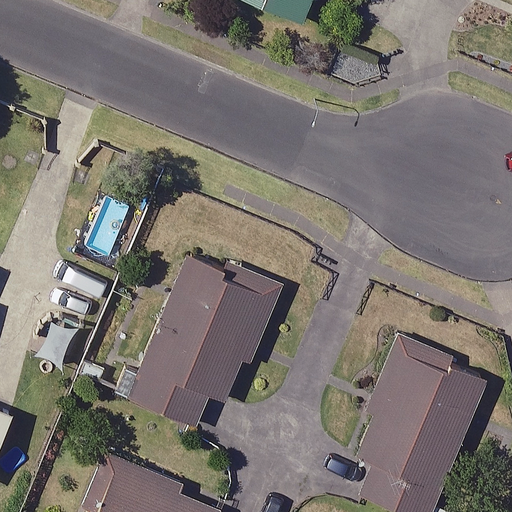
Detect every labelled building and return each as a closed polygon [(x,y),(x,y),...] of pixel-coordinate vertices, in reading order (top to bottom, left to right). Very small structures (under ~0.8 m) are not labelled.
[(304,0),(265,0),(298,14),(304,0)] [(277,280),(186,244),(128,390),(194,416),(207,385),(222,391),(239,349),(248,353),(277,280)] [(482,369),(397,336),(355,445),(373,451),(358,488),(421,511),(451,511),(454,506),(433,497),(482,369)] [(0,425),(9,405),(0,401),(0,425)] [(210,511),(217,496),(104,452),(80,511),(210,511)]
